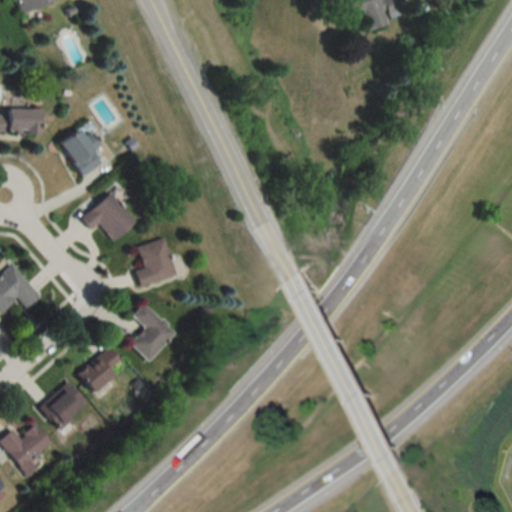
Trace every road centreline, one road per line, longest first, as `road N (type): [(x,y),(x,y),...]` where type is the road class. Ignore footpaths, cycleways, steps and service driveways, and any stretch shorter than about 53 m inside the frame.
road 1 (motorway): [(511,26),(325,305),(127,511)]
road 2 (tertiary): [(412,511),(259,216)]
road 3 (motorway): [(270,511),(419,401),(511,313)]
road 4 (residential): [(1,190),(74,278),(82,300),(0,382)]
road 5 (tertiary): [(259,216),(147,0)]
